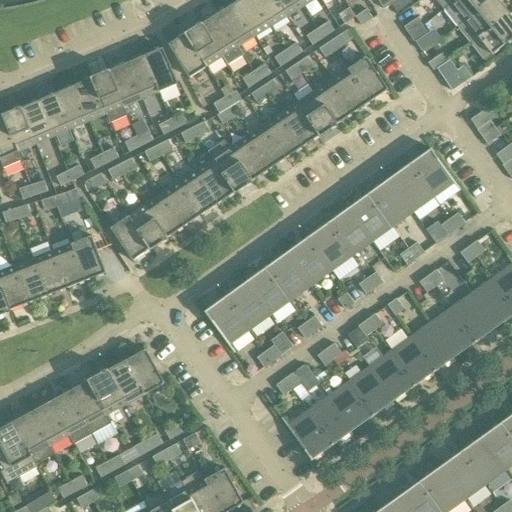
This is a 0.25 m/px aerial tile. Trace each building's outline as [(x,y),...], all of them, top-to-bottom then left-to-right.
[(254,0),(239,0),(234,4),(255,37),(271,27),(254,0)] [(254,0),(271,27),(287,17),(276,0),(254,0)] [(299,0),(276,0),(287,17),(304,6),(299,0)] [(397,1),(396,0),(382,0),(379,2),(384,10),(397,1)] [(435,0),(444,10),(451,4),(455,0),(435,0)] [(455,0),(451,4),(465,21),(490,0),(455,0)] [(497,0),(490,0),(465,21),(457,27),(471,44),(509,13),(497,0)] [(255,37),(234,4),(218,14),(238,47),(255,37)] [(344,24),(355,17),(349,8),(338,15),(344,24)] [(362,26),(373,19),(366,10),(355,17),(362,26)] [(511,17),(509,13),(471,44),(485,61),(511,38),(511,17)] [(218,14),(202,24),(201,24),(222,57),(228,66),(243,56),(238,47),(218,14)] [(409,35),(422,26),(417,18),(404,27),(409,35)] [(201,24),(202,24),(201,22),(184,33),(184,34),(185,34),(206,67),(222,57),(201,24)] [(317,29),(323,38),(334,31),(328,22),(317,29)] [(427,33),(422,26),(409,35),(414,42),(427,33)] [(323,38),(317,29),(306,36),(313,46),(323,38)] [(185,34),(184,34),(168,45),(189,78),(206,67),(185,34)] [(341,34),(330,42),(336,51),(347,44),(341,34)] [(336,51),(330,42),(319,49),(325,58),(336,51)] [(296,43),(285,51),(291,60),(302,52),(296,43)] [(162,48),(144,56),(159,92),(178,84),(162,48)] [(291,60),(285,51),(274,58),(281,67),(291,60)] [(433,71),(447,62),(441,54),(428,63),(433,71)] [(159,92),(144,56),(126,63),(141,99),(159,92)] [(296,64),(302,73),(313,66),(307,57),(296,64)] [(349,69),(370,101),(388,90),(366,57),(349,69)] [(126,63),(109,70),(109,71),(124,107),(141,99),(126,63)] [(302,73),(296,64),(285,71),(292,81),(302,73)] [(253,72),(260,81),(271,74),(264,65),(253,72)] [(452,91),(472,78),(463,66),(444,79),(452,91)] [(260,81),(253,72),(250,67),(242,73),(245,78),(243,79),(249,88),(260,81)] [(109,71),(109,70),(109,69),(90,77),(90,79),(91,78),(106,114),(110,123),(128,116),(124,107),(109,71)] [(370,101),(349,69),(332,80),(354,112),(370,101)] [(90,79),(73,86),(88,122),(106,114),(91,78),(90,79)] [(262,87),(268,96),(279,89),(273,80),(262,87)] [(332,80),(315,91),(336,124),(337,124),(354,112),(332,80)] [(88,122),(73,86),(56,93),(71,129),(88,122)] [(268,96),(262,87),(251,94),(257,104),(268,96)] [(225,97),(230,107),(242,100),(236,91),(225,97)] [(315,91),(298,103),(319,135),(319,136),(319,137),(337,125),(337,124),(336,124),(315,91)] [(71,129),(56,93),(38,101),(53,137),(71,129)] [(230,107),(225,97),(213,104),(219,114),(230,107)] [(38,101),(21,108),(20,108),(35,144),(53,137),(38,101)] [(228,109),(234,118),(245,111),(240,102),(228,109)] [(298,103),(280,115),(302,147),(319,136),(319,135),(298,103)] [(20,108),(21,108),(21,107),(1,115),(2,116),(3,116),(18,152),(35,144),(20,108)] [(234,118),(228,109),(217,115),(223,125),(234,118)] [(170,119),(175,129),(187,124),(182,113),(170,119)] [(302,147),(280,115),(264,126),(285,158),(302,147)] [(2,116),(0,116),(0,160),(3,168),(22,161),(18,152),(3,116),(2,116)] [(175,129),(170,119),(159,125),(164,135),(175,129)] [(482,138),(495,129),(490,121),(477,130),(482,138)] [(193,128),(198,138),(209,132),(204,122),(193,128)] [(264,126),(247,136),(269,169),(285,158),(264,126)] [(198,138),(193,128),(181,134),(186,144),(198,138)] [(501,136),(495,129),(482,138),(487,145),(501,136)] [(148,131),(136,137),(141,147),(153,141),(148,131)] [(269,169),(247,136),(230,148),(252,181),(252,180),(269,169)] [(141,147),(136,137),(125,142),(130,152),(141,147)] [(156,146),(161,156),(173,150),(168,140),(156,146)] [(252,181),(230,148),(224,140),(207,152),(213,160),(235,192),(234,193),(234,194),(253,181),(252,180),(252,181)] [(161,156),(156,146),(145,152),(150,162),(161,156)] [(102,154),(107,164),(119,158),(114,148),(102,154)] [(409,164),(434,198),(454,183),(459,191),(460,190),(430,149),(409,164)] [(107,164),(102,154),(90,160),(95,170),(107,164)] [(507,173),(511,169),(511,158),(502,166),(507,173)] [(120,165),(125,174),(136,169),(131,159),(120,165)] [(213,160),(195,171),(217,204),(234,193),(235,192),(213,160)] [(434,198),(409,164),(389,179),(413,213),(434,198)] [(79,165),(68,171),(73,181),(84,175),(79,165)] [(125,174),(120,165),(108,170),(113,180),(125,174)] [(73,181),(68,171),(56,177),(61,187),(73,181)] [(195,171),(178,183),(200,215),(217,204),(195,171)] [(94,190),(106,184),(101,174),(89,180),(94,190)] [(413,213),(389,179),(368,193),(393,227),(413,213)] [(44,181),(32,185),(35,196),(48,192),(44,181)] [(200,215),(178,183),(162,194),(183,226),(200,215)] [(35,196),(32,185),(19,189),(23,200),(35,196)] [(54,197),(57,207),(70,204),(66,193),(54,197)] [(368,193),(348,208),(372,242),(393,227),(368,193)] [(162,194),(145,205),(167,238),(167,237),(183,226),(162,194)] [(57,207),(54,197),(41,201),(45,211),(57,207)] [(15,209),(18,220),(31,216),(27,205),(15,209)] [(167,238),(145,205),(128,216),(150,249),(149,249),(150,250),(168,238),(167,237),(167,238)] [(372,242),(348,208),(328,223),(352,257),(372,242)] [(18,220),(15,209),(2,213),(6,224),(18,220)] [(449,220),(457,230),(465,224),(458,213),(449,220)] [(150,249),(128,216),(110,228),(132,261),(149,249),(150,249)] [(457,230),(449,220),(441,226),(448,236),(457,230)] [(328,223),(307,238),(331,271),(352,257),(328,223)] [(91,236),(72,244),(86,280),(105,273),(91,236)] [(331,271),(307,238),(287,252),(311,286),(331,271)] [(469,247),(476,257),(485,251),(477,241),(469,247)] [(408,249),(416,260),(425,253),(417,243),(408,249)] [(86,280),(72,244),(53,251),(67,288),(86,280)] [(476,257),(469,247),(460,253),(468,264),(476,257)] [(416,260),(408,249),(400,255),(407,266),(416,260)] [(67,288),(53,251),(34,259),(48,295),(67,288)] [(287,252),(266,267),(291,301),(311,286),(287,252)] [(511,264),(492,279),(511,306),(511,261),(508,256),(507,257),(511,264)] [(34,259),(15,266),(29,302),(48,295),(34,259)] [(15,266),(0,271),(0,285),(10,310),(11,310),(29,302),(15,266)] [(291,301),(266,267),(246,282),(270,316),(291,301)] [(428,276),(436,287),(444,281),(436,270),(428,276)] [(376,272),(367,278),(375,289),(384,283),(376,272)] [(436,287),(428,276),(419,282),(427,293),(436,287)] [(375,289),(367,278),(359,284),(366,295),(375,289)] [(511,315),(511,306),(492,279),(472,294),(496,327),(511,315)] [(246,282),(225,297),(250,330),(270,316),(246,282)] [(10,310),(0,285),(0,315),(11,311),(11,310),(10,310)] [(346,310),(355,304),(347,293),(338,299),(346,310)] [(496,327),(472,294),(451,308),(476,342),(496,327)] [(250,330),(225,297),(204,312),(234,353),(235,352),(230,345),(250,330)] [(395,316),(404,309),(396,299),(387,305),(395,316)] [(451,308),(431,323),(455,357),(476,342),(451,308)] [(375,314),(367,320),(374,331),(383,324),(375,314)] [(315,316),(306,322),(314,333),(322,327),(315,316)] [(374,331),(367,320),(358,326),(366,337),(374,331)] [(314,333),(306,322),(298,329),(305,339),(314,333)] [(455,357),(431,323),(410,338),(435,371),(455,357)] [(435,371),(410,338),(390,352),(414,386),(435,371)] [(334,343),(326,350),(333,360),(342,354),(334,343)] [(274,345),(266,352),(273,362),(282,356),(274,345)] [(146,349),(126,360),(145,394),(164,383),(146,349)] [(333,360),(326,350),(317,356),(325,366),(333,360)] [(273,362),(266,352),(257,358),(265,368),(273,362)] [(390,352),(370,367),(394,401),(414,386),(390,352)] [(126,360),(108,370),(107,370),(126,404),(145,394),(126,360)] [(370,367),(349,382),(373,415),(394,401),(370,367)] [(107,370),(108,370),(107,369),(87,380),(87,381),(88,381),(107,415),(126,404),(107,370)] [(285,379),(292,390),(301,384),(293,373),(285,379)] [(292,390),(285,379),(276,385),(284,396),(292,390)] [(88,381),(87,381),(69,391),(93,434),(111,423),(107,415),(88,381)] [(373,415),(349,382),(329,396),(353,430),(373,415)] [(69,391),(50,401),(69,436),(74,444),(93,434),(69,391)] [(353,430),(329,396),(308,411),(332,445),(353,430)] [(50,401),(31,412),(50,446),(69,436),(50,401)] [(288,425),(282,418),(281,418),(311,460),(332,445),(308,411),(288,425)] [(50,446),(31,412),(12,422),(37,467),(46,462),(45,459),(55,454),(50,446)] [(511,414),(502,422),(511,435),(511,414)] [(12,422),(0,428),(0,446),(1,449),(0,449),(0,463),(3,470),(0,471),(6,483),(37,467),(12,422)] [(511,466),(511,435),(502,422),(482,437),(506,470),(511,466)] [(170,440),(182,433),(177,423),(165,430),(170,440)] [(188,450),(201,443),(195,433),(183,440),(188,450)] [(146,440),(151,450),(163,444),(157,434),(146,440)] [(482,437),(461,451),(486,485),(506,470),(482,437)] [(151,450),(146,440),(134,447),(139,457),(151,450)] [(164,450),(170,460),(182,454),(176,444),(164,450)] [(170,460),(164,450),(152,457),(158,467),(170,460)] [(486,485),(461,451),(441,466),(465,500),(486,485)] [(108,461),(113,471),(125,465),(120,455),(108,461)] [(113,471),(108,461),(96,468),(101,478),(113,471)] [(138,465),(126,471),(132,481),(144,475),(138,465)] [(448,511),(465,500),(441,466),(420,481),(442,511),(448,511)] [(205,479),(223,511),(226,511),(243,503),(224,468),(205,479)] [(132,481),(126,471),(115,478),(120,488),(132,481)] [(223,511),(205,479),(204,480),(199,471),(181,481),(198,511),(223,511)] [(70,482),(75,492),(87,485),(82,476),(70,482)] [(198,511),(181,481),(163,492),(167,500),(173,511),(198,511)] [(442,511),(420,481),(400,496),(411,511),(442,511)] [(75,492),(70,482),(58,489),(64,499),(75,492)] [(101,486),(89,492),(94,502),(106,495),(101,486)] [(94,502),(89,492),(77,499),(82,509),(94,502)] [(411,511),(400,496),(379,510),(380,511),(411,511)] [(173,511),(167,500),(148,511),(173,511)] [(501,507),(504,511),(511,511),(511,503),(510,501),(501,507)]
